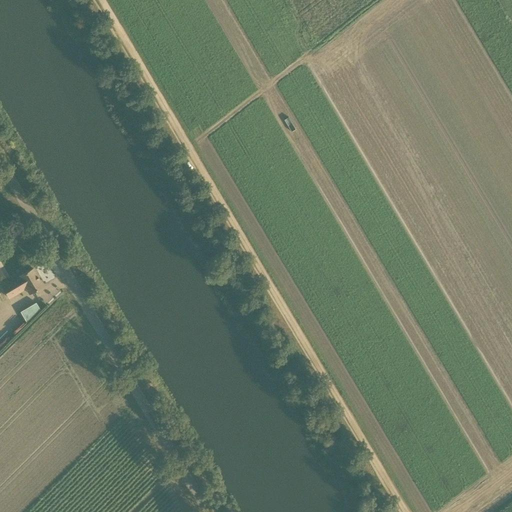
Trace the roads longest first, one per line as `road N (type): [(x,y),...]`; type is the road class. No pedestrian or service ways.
road 1 (track): [(102,0),(407,511)]
road 2 (unclassified): [(204,511),(0,164)]
